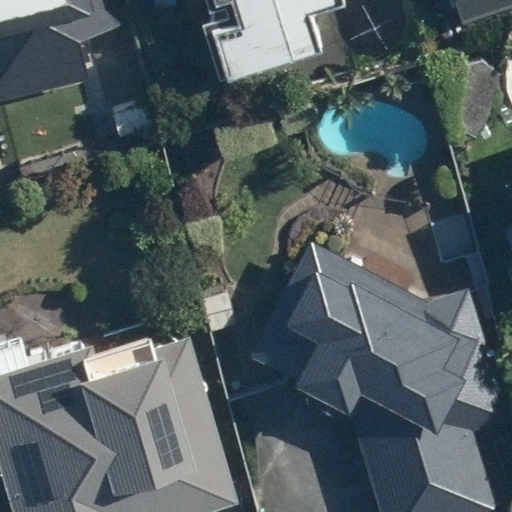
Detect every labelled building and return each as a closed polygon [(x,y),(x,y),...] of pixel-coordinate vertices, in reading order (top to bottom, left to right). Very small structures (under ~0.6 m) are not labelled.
[(0,0),(0,89),(98,68),(88,23),(109,18),(104,0),(0,0)] [(215,0),(231,61),(334,35),(325,0),(215,0)] [(458,0),(463,15),(509,0),(458,0)] [(478,310),(307,223),(245,343),(356,400),(391,511),(456,511),(501,498),(473,412),(507,402),(478,310)] [(23,336),(0,342),(0,433),(21,511),(154,511),(244,488),(200,326),(90,356),(85,337),(27,352),(23,336)]
